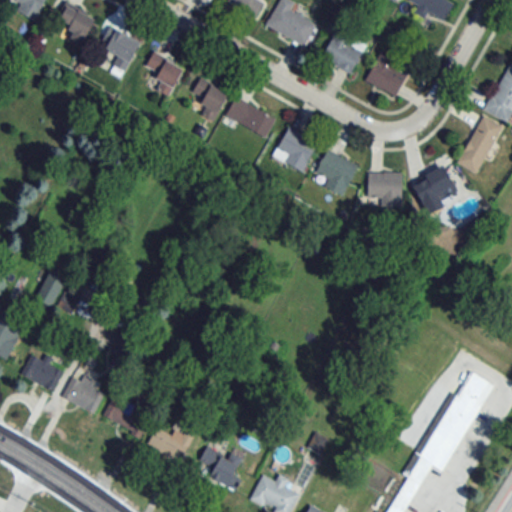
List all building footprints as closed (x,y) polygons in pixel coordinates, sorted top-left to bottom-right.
[(43,0),(12,0),(18,3),(14,10),(32,20),(43,0)] [(225,0),(225,1),(253,18),(264,0),(225,0)] [(303,44),(313,22),(289,11),(293,2),(288,0),(276,0),(264,26),(303,44)] [(446,0),(406,0),(406,1),(416,6),(409,18),(426,27),(433,16),(442,21),(453,3),(446,0)] [(92,18),(64,5),(53,29),(81,42),(92,18)] [(138,44),(110,25),(97,44),(119,58),(115,64),(122,69),(138,44)] [(351,72),(364,42),(333,29),(320,59),(351,72)] [(363,80),(393,96),(405,74),(395,68),(399,60),(379,50),(363,80)] [(171,86),(182,69),(152,51),(141,68),(171,86)] [(511,110),(511,63),(508,61),(482,110),(506,122),(511,111),(511,110)] [(274,119),(234,97),(224,116),(263,138),(274,119)] [(454,162),(474,174),(501,127),(482,116),(454,162)] [(316,141),(286,127),(272,158),(302,171),(316,141)] [(311,181),(342,195),(356,164),(324,150),(311,181)] [(425,210),(456,192),(441,165),(409,183),(425,210)] [(400,172),(366,172),(366,198),(378,198),(378,206),(400,206),(400,172)] [(33,299),(50,307),(68,272),(52,263),(33,299)] [(0,360),(5,363),(24,320),(0,309),(0,360)] [(52,391),(62,370),(30,354),(20,376),(52,391)] [(490,384),(463,369),(383,511),(374,511),(369,509),(366,511),(438,511),(437,511),(402,511),(428,465),(441,473),(490,384)] [(71,377),(60,397),(93,414),(103,393),(91,388),(94,382),(82,375),(79,381),(71,377)] [(100,418),(139,436),(149,414),(110,396),(100,418)] [(145,447),(180,462),(191,435),(172,427),(170,434),(154,427),(145,447)] [(238,460),(201,448),(192,475),(235,489),(239,476),(234,475),(238,460)] [(289,511),(298,493),(284,488),(288,480),(277,475),(274,482),(260,475),(248,502),(271,511),(289,511)]
